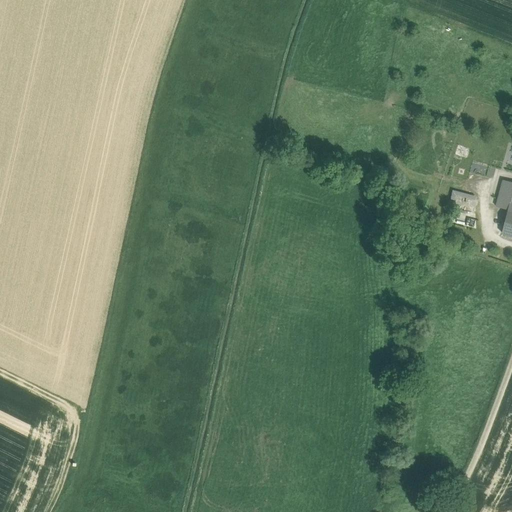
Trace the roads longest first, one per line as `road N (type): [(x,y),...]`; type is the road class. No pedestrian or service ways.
road 1 (track): [(0,371),(77,408),(82,423),(70,479),(49,511)]
road 2 (unclassified): [(511,363),(447,511)]
